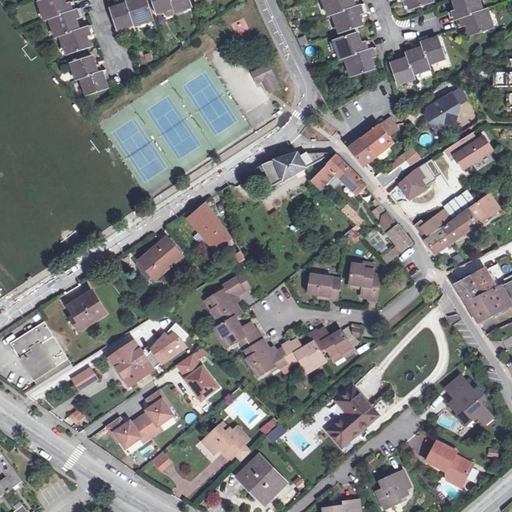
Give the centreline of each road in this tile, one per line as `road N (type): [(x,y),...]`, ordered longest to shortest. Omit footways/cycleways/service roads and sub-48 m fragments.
road 1 (residential): [(304,111),(0,317)]
road 2 (unclassified): [(436,276),(419,237),(339,138),(304,111)]
road 3 (residential): [(436,276),(374,320),(277,313)]
road 4 (residential): [(294,511),(414,415)]
road 5 (unclassified): [(511,393),(436,276)]
road 6 (residential): [(266,0),(306,81),(304,111)]
